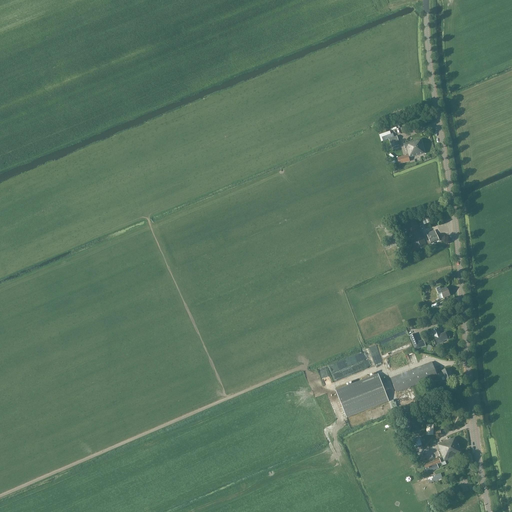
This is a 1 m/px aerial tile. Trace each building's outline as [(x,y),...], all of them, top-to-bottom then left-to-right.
[(390,139),(391,142),(399,140),(398,135),(394,136),(393,134),(381,137),(383,141),(390,139)] [(409,158),(425,153),(421,139),(403,144),(404,149),(407,148),(409,158)] [(399,164),(410,161),(408,155),(397,158),(399,164)] [(408,234),(419,230),(414,218),(401,223),(406,235),(408,234)] [(419,230),(408,234),(416,252),(427,247),(420,230),(419,230)] [(429,240),(425,242),(427,246),(440,241),(437,235),(435,230),(426,234),(429,240)] [(438,295),(441,294),(443,299),(451,296),(447,287),(440,290),(439,287),(436,288),(438,295)] [(446,333),(441,334),(439,329),(432,332),(434,337),(437,344),(443,342),(443,341),(448,339),(449,339),(450,338),(449,335),(447,335),(446,335),(446,333)] [(409,336),(415,350),(425,346),(423,340),(418,342),(415,333),(409,336)] [(437,374),(432,362),(391,378),(396,393),(438,376),(438,379),(444,377),(445,381),(452,378),(450,372),(450,371),(449,368),(442,371),(442,372),(437,374)] [(346,418),(389,401),(378,374),(336,391),(346,418)] [(343,422),(337,424),(338,430),(345,428),(343,422)] [(444,462),(445,462),(462,454),(455,438),(451,440),(450,438),(448,439),(449,440),(438,445),(440,449),(439,449),(444,462)] [(441,463),(439,458),(424,465),(427,473),(439,468),(437,465),(441,463)] [(427,478),(429,484),(439,480),(439,481),(442,480),(442,479),(442,477),(440,474),(427,478)]
